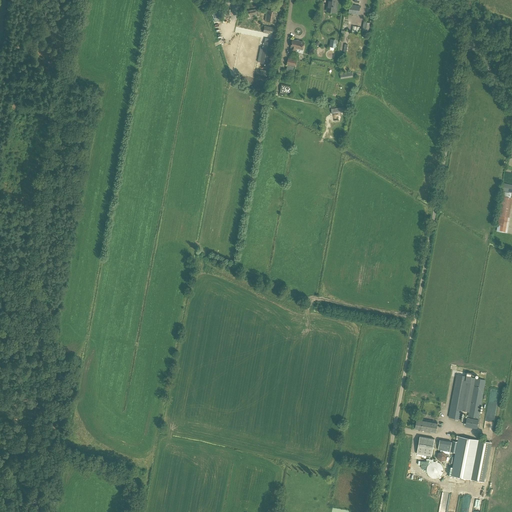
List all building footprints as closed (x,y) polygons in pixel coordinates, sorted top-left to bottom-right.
[(348,13),(359,15),(360,6),(350,4),(348,13)] [(247,11),(248,19),(251,19),(251,16),(255,15),(255,16),(257,16),(256,13),(258,13),(258,9),(255,10),(247,11)] [(267,10),(265,21),(276,23),(278,12),(267,10)] [(362,33),(369,34),(370,24),(363,23),(362,33)] [(263,33),(272,35),(273,27),(265,26),(263,33)] [(260,47),(257,62),(261,62),(260,65),(266,66),(266,64),(268,64),(272,43),(270,43),(271,40),(265,38),(265,41),(264,41),(263,48),(260,47)] [(304,43),(293,40),(291,47),(292,47),(291,51),(295,52),(303,54),(304,49),(303,49),(304,48),(304,47),(303,46),(304,43)] [(296,60),(289,59),(288,59),(287,64),(286,70),(293,72),(294,66),(295,66),(296,60)] [(341,79),(353,77),(352,72),(350,72),(350,71),(340,73),(341,79)] [(292,86),(282,84),(280,90),(280,92),(280,95),(284,96),(284,93),(290,94),(290,92),(292,86)] [(456,375),(449,417),(461,419),(462,411),(469,412),(468,417),(478,418),(485,380),(456,375)] [(467,418),(465,427),(477,429),(478,420),(467,418)] [(421,431),(421,430),(436,433),(438,422),(417,419),(415,429),(418,430),(418,431),(421,431)] [(456,453),(452,476),(482,482),(490,442),(459,436),(458,442),(453,441),(451,452),(456,453)] [(435,439),(420,437),(417,454),(431,457),(435,439)] [(440,440),(438,450),(450,452),(452,442),(440,440)] [(436,462),(435,462),(434,462),(433,462),(432,462),(432,463),(431,463),(430,463),(430,464),(429,464),(429,465),(428,465),(428,466),(428,467),(427,467),(427,468),(427,469),(427,470),(427,471),(427,472),(427,473),(427,474),(428,474),(428,475),(429,476),(430,477),(431,477),(431,478),(432,478),(433,478),(434,478),(434,479),(436,479),(437,478),(438,478),(439,478),(440,477),(441,476),(442,475),(443,474),(443,473),(443,472),(443,471),(444,471),(444,470),(443,469),(443,468),(443,467),(443,466),(442,466),(442,465),(441,465),(441,464),(440,464),(440,463),(439,463),(438,463),(438,462),(437,462),(436,462)] [(414,502),(418,482),(406,480),(402,499),(414,502)]
